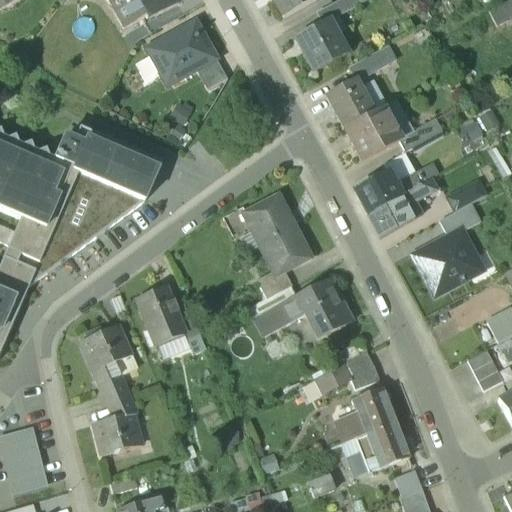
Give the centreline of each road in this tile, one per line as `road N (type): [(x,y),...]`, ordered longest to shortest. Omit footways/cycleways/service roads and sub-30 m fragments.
road 1 (residential): [(304,138),(47,331),(52,391),(84,511)]
road 2 (residential): [(461,484),(380,289),(304,138)]
road 3 (residential): [(304,138),(234,0)]
